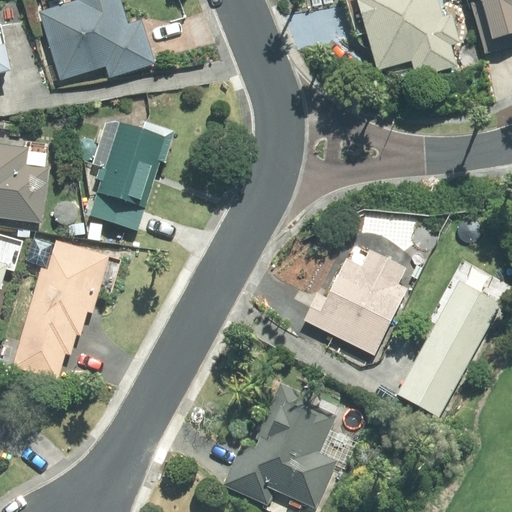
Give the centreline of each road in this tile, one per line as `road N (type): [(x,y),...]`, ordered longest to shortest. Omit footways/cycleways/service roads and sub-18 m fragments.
road 1 (residential): [(80,511),(163,391),(257,209)]
road 2 (residential): [(266,72),(320,117),(457,155)]
road 3 (residential): [(457,155),(330,176),(257,209)]
road 4 (residential): [(257,209),(277,150),(266,72)]
